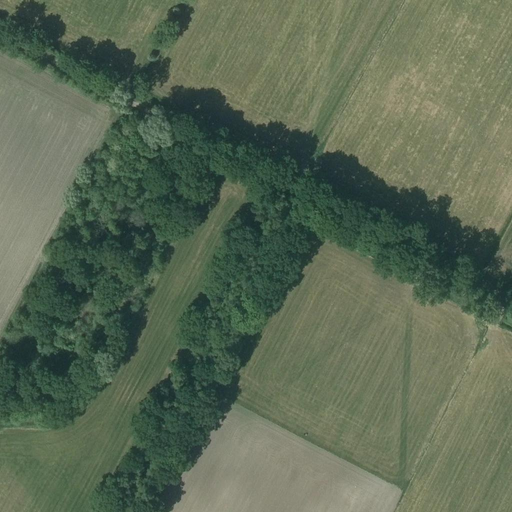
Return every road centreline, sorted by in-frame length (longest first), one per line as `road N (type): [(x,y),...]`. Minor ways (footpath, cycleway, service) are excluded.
road 1 (track): [(511,301),(0,33)]
road 2 (track): [(118,511),(276,211)]
